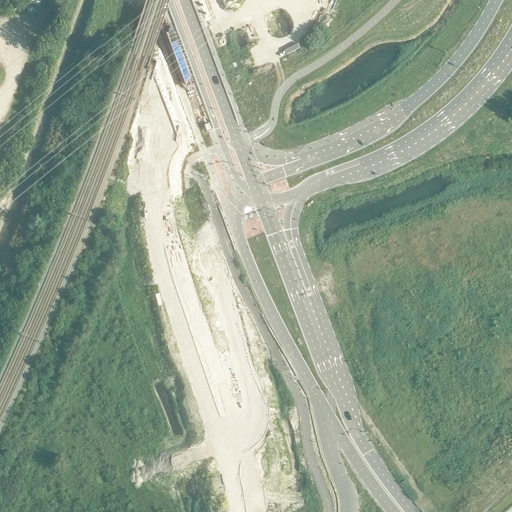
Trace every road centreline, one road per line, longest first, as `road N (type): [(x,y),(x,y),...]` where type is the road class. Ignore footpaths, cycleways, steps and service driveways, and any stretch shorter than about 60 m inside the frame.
road 1 (secondary): [(229,219),(277,328),(391,511)]
road 2 (secondary): [(410,511),(359,440),(283,241)]
road 3 (secondary): [(496,0),(473,39),(409,105),(360,135),(286,163)]
road 4 (secondary): [(298,192),(426,135),(473,96),(511,46)]
road 5 (secondary): [(148,0),(229,219)]
road 6 (secondary): [(165,0),(240,193)]
road 7 (secondary): [(239,143),(185,0)]
